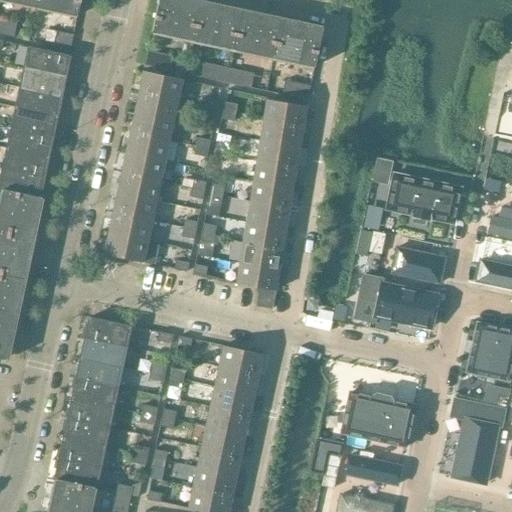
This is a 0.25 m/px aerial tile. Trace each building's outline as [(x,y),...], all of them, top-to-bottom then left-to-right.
[(37,0),(0,0),(35,8),(37,0)] [(80,0),(37,0),(35,8),(76,17),(80,0)] [(200,3),(188,0),(157,0),(151,33),(192,42),(200,3)] [(240,11),(200,3),(192,42),(232,51),(240,11)] [(281,20),(240,11),(232,51),(272,59),(281,20)] [(72,33),(75,21),(58,17),(56,29),(72,33)] [(16,23),(0,19),(0,35),(13,38),(16,23)] [(322,29),(281,20),(272,59),(313,68),(322,29)] [(47,30),(44,45),(69,50),(72,36),(47,30)] [(68,56),(29,47),(24,68),(63,77),(68,56)] [(172,57),(147,51),(144,66),(169,71),(172,57)] [(203,63),(200,78),(225,83),(228,69),(203,63)] [(63,77),(24,68),(20,88),(59,97),(63,77)] [(253,74),(228,69),(225,83),(250,89),(253,74)] [(142,72),(138,93),(177,101),(182,80),(142,72)] [(284,81),(281,95),(306,101),(309,86),(284,81)] [(59,97),(20,88),(16,108),(55,117),(59,97)] [(138,93),(134,113),(173,121),(177,101),(138,93)] [(205,99),(204,107),(216,110),(218,101),(205,99)] [(305,107),(266,100),(262,122),(302,128),(305,107)] [(236,105),(224,103),(222,113),(234,116),(236,105)] [(216,110),(204,107),(202,116),(214,118),(216,110)] [(55,117),(16,108),(11,129),(50,137),(55,117)] [(134,113),(129,133),(168,141),(173,121),(134,113)] [(234,116),(222,113),(220,120),(233,122),(234,116)] [(302,128),(262,122),(259,142),(298,148),(302,128)] [(50,137),(11,129),(7,149),(46,158),(50,137)] [(129,133),(125,153),(164,162),(168,141),(129,133)] [(197,139),(195,147),(208,150),(209,141),(197,139)] [(228,145),(215,142),(213,153),(226,156),(228,145)] [(298,148),(259,142),(255,162),(295,169),(298,148)] [(208,150),(195,147),(193,155),(206,158),(208,150)] [(46,158),(7,149),(3,169),(42,178),(46,158)] [(125,153),(120,174),(160,182),(164,162),(125,153)] [(226,156),(213,153),(212,159),(224,162),(226,156)] [(295,169),(255,162),(252,182),(291,189),(295,169)] [(42,178),(3,169),(0,181),(0,190),(2,191),(2,190),(37,198),(38,197),(42,178)] [(120,174),(116,194),(155,202),(160,182),(120,174)] [(397,177),(389,209),(453,223),(460,190),(397,177)] [(193,180),(191,189),(204,191),(205,183),(193,180)] [(291,189),(252,182),(249,203),(288,210),(291,189)] [(224,187),(211,184),(209,195),(222,197),(224,187)] [(204,191),(191,189),(189,197),(202,200),(204,191)] [(37,198),(2,190),(2,191),(0,198),(0,232),(32,239),(41,198),(38,197),(37,198)] [(116,194),(112,213),(151,222),(155,202),(116,194)] [(217,217),(222,197),(209,195),(205,214),(209,216),(217,217)] [(288,210),(249,203),(245,223),(285,230),(288,210)] [(112,213),(107,233),(147,242),(151,222),(112,213)] [(511,221),(491,217),(487,235),(511,240),(511,221)] [(184,220),(182,229),(195,231),(197,223),(184,220)] [(285,230),(245,223),(242,243),(281,250),(285,230)] [(203,224),(200,234),(213,237),(215,227),(203,224)] [(195,231),(182,229),(181,237),(193,240),(195,231)] [(32,239),(0,232),(0,252),(28,258),(32,239)] [(380,254),(384,234),(372,232),(368,252),(378,254),(380,254)] [(147,242),(107,233),(103,254),(142,263),(147,242)] [(213,237),(200,234),(199,241),(212,244),(213,237)] [(281,250),(242,243),(238,264),(278,270),(281,250)] [(395,245),(390,272),(438,282),(443,255),(395,245)] [(28,258),(0,252),(0,274),(24,280),(28,258)] [(377,259),(378,254),(368,252),(364,271),(376,273),(378,259),(377,259)] [(511,266),(482,260),(476,284),(511,291),(511,266)] [(175,261),(174,270),(186,272),(188,264),(175,261)] [(278,270),(238,264),(235,285),(259,289),(274,291),(278,270)] [(206,268),(194,265),(192,274),(205,276),(206,268)] [(0,274),(0,316),(15,320),(24,280),(0,274)] [(436,296),(380,284),(372,317),(429,330),(436,296)] [(271,310),(274,295),(274,291),(259,289),(256,307),(271,310)] [(0,316),(0,359),(6,361),(15,320),(0,316)] [(129,326),(89,318),(85,339),(124,347),(129,326)] [(505,408),(511,374),(511,329),(480,323),(464,400),(505,408)] [(172,336),(158,333),(156,341),(170,344),(172,336)] [(178,337),(176,346),(189,349),(191,340),(178,337)] [(124,347),(85,339),(80,359),(120,367),(124,347)] [(261,355),(222,346),(218,367),(257,376),(261,355)] [(163,377),(165,368),(168,357),(153,354),(149,374),(163,377)] [(120,367),(80,359),(76,379),(115,387),(120,367)] [(257,376),(218,367),(213,387),(252,396),(257,376)] [(183,372),(171,369),(169,377),(182,380),(183,372)] [(163,377),(149,374),(147,382),(162,385),(163,377)] [(182,380),(169,377),(167,386),(180,389),(182,380)] [(115,387),(76,379),(72,399),(111,408),(115,387)] [(177,400),(180,389),(167,386),(165,397),(177,400)] [(252,396),(213,387),(209,407),(248,416),(252,396)] [(414,407),(351,394),(342,433),(406,447),(414,407)] [(72,399),(67,420),(107,428),(111,408),(72,399)] [(489,485),(505,408),(464,400),(460,399),(444,475),(489,485)] [(142,405),(140,414),(155,417),(157,409),(142,405)] [(248,416),(209,407),(205,428),(244,436),(248,416)] [(511,489),(511,409),(505,408),(489,485),(511,489)] [(162,410),(160,418),(172,420),(174,413),(162,410)] [(155,417),(140,414),(138,422),(153,425),(155,417)] [(172,420),(160,418),(158,427),(170,429),(172,420)] [(107,428),(67,420),(63,440),(102,448),(107,428)] [(168,441),(170,429),(158,427),(155,438),(168,441)] [(244,436),(205,428),(200,448),(239,457),(244,436)] [(102,448),(63,440),(59,460),(98,468),(102,448)] [(133,446),(132,454),(146,458),(148,449),(133,446)] [(239,457),(200,448),(196,468),(235,477),(239,457)] [(152,450),(151,458),(163,461),(165,453),(152,450)] [(146,458),(132,454),(130,463),(144,466),(146,458)] [(339,457),(327,455),(325,465),(337,467),(339,457)] [(401,468),(349,456),(344,475),(397,487),(401,468)] [(163,461),(151,458),(149,467),(161,470),(163,461)] [(98,468),(59,460),(54,480),(94,488),(98,468)] [(337,468),(325,465),(322,475),(334,478),(337,468)] [(159,481),(161,470),(149,467),(148,479),(159,481)] [(235,477),(196,468),(192,488),(231,497),(235,477)] [(334,478),(322,476),(320,486),(332,488),(334,478)] [(54,480),(47,511),(88,511),(94,488),(54,480)] [(132,485),(131,488),(130,496),(138,498),(141,483),(132,485)] [(117,485),(115,493),(130,496),(131,488),(117,485)] [(227,511),(231,497),(192,488),(187,509),(200,511),(227,511)] [(161,494),(148,492),(146,500),(159,503),(161,494)] [(126,511),(130,496),(115,493),(111,511),(126,511)] [(392,511),(394,505),(341,495),(337,511),(392,511)]
